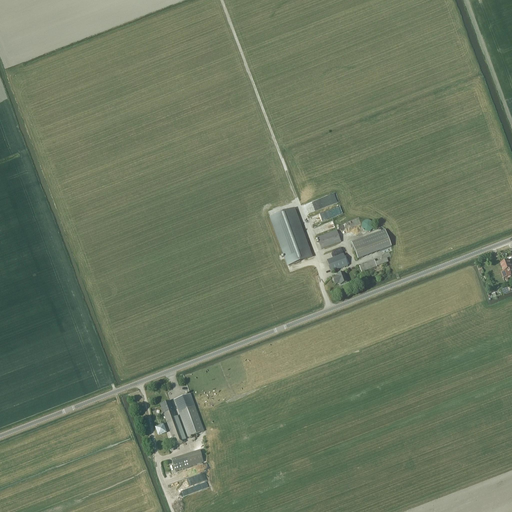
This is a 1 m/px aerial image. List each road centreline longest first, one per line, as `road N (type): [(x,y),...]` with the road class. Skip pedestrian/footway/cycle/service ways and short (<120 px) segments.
road 1 (tertiary): [(0,437),(511,239)]
road 2 (track): [(306,222),(221,0)]
road 3 (track): [(139,383),(173,511)]
